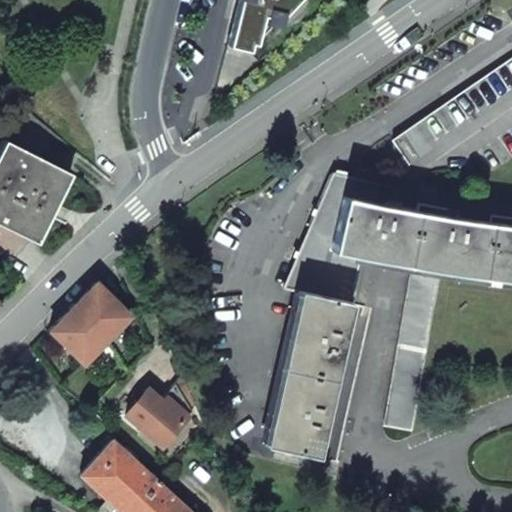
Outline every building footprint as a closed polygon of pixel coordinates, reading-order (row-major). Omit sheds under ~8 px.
[(237,0),(226,46),(248,51),(295,0),(237,0)] [(511,58),(391,141),(408,166),(511,93),(511,58)] [(9,143),(0,161),(0,224),(41,245),(55,218),(75,177),(9,143)] [(332,173),(283,287),(296,290),(350,303),(353,304),(364,258),(328,249),(341,196),(372,203),(377,183),(332,173)] [(341,196),(328,249),(364,258),(412,266),(439,271),(487,278),(511,281),(511,225),(446,217),(372,203),(341,196)] [(412,266),(383,426),(410,431),(439,271),(412,266)] [(90,289),(72,306),(106,340),(129,316),(106,293),(96,283),(90,289)] [(296,290),(261,442),(315,455),(350,303),(296,290)] [(72,306),(67,311),(101,345),(106,340),(72,306)] [(67,311),(49,330),(82,363),(101,345),(67,311)] [(124,414),(160,446),(190,411),(173,384),(159,401),(146,390),(124,414)] [(120,511),(128,511),(156,483),(110,440),(79,473),(120,511)] [(186,511),(156,483),(128,511),(186,511)]
